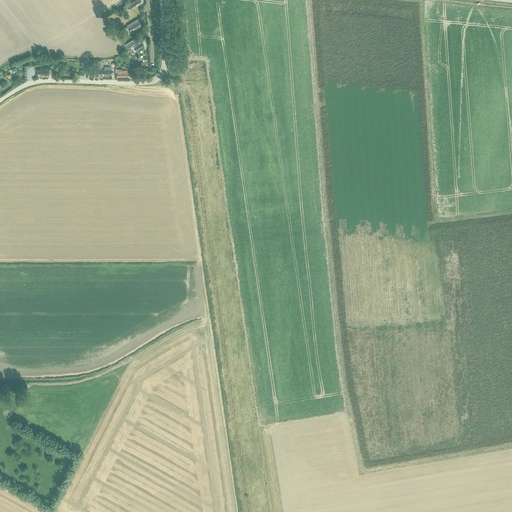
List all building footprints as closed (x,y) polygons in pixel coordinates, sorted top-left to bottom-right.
[(136,0),(127,6),(130,10),(143,3),(141,0),(136,0)] [(128,27),(131,32),(146,23),(142,17),(136,21),(135,22),(135,23),(128,27)] [(125,46),(127,49),(136,44),(133,40),(125,46)] [(133,46),(136,51),(147,44),(145,40),(137,45),(136,44),(133,46)] [(95,70),(95,79),(103,78),(102,62),(98,62),(98,70),(95,70)] [(49,67),(40,67),(40,76),(49,76),(49,74),(53,74),(53,68),(49,68),(49,67)]
